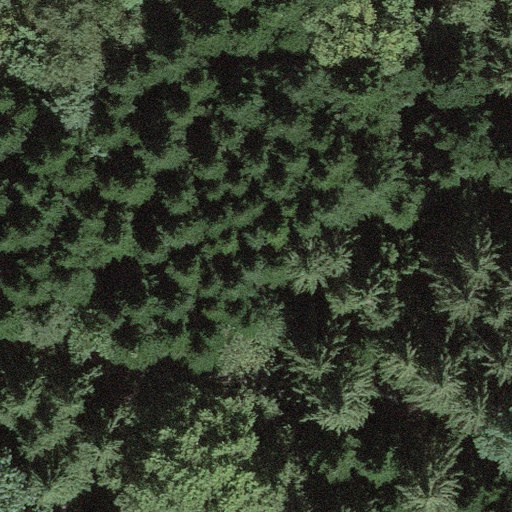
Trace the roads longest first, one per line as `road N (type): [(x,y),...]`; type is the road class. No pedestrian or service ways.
road 1 (track): [(0,487),(234,370),(411,385),(511,406)]
road 2 (track): [(234,370),(0,303)]
